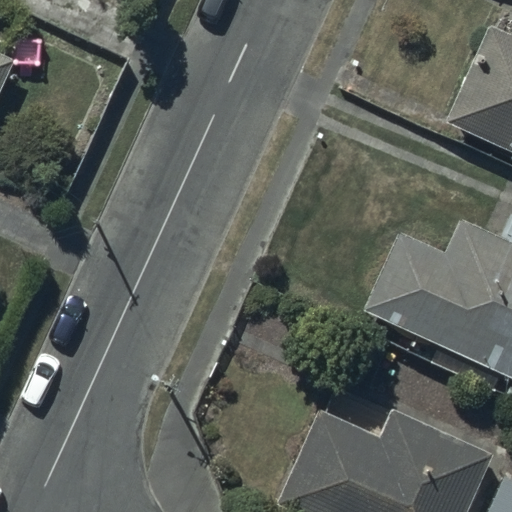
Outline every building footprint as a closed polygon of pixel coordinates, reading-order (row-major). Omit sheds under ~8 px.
[(511,23),(490,13),(445,112),(511,141),(511,149),(511,150),(511,23)] [(0,98),(13,72),(0,66),(0,98)] [(511,214),(511,215),(505,228),(461,208),(446,241),(399,220),(362,302),(483,356),(474,376),(511,393),(511,214)] [(320,399),(277,494),(317,511),(462,511),(493,444),(393,399),(381,426),(320,399)] [(511,511),(511,472),(500,468),(480,511),(511,511)]
